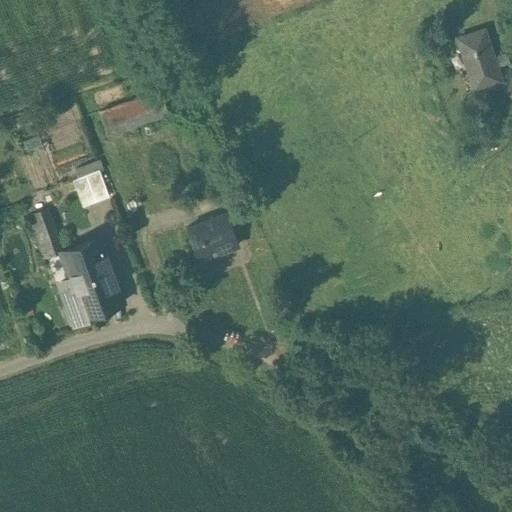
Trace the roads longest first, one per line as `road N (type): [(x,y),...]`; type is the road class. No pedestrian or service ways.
road 1 (unclassified): [(0,371),(116,328),(174,325),(281,351)]
road 2 (track): [(281,351),(403,511)]
